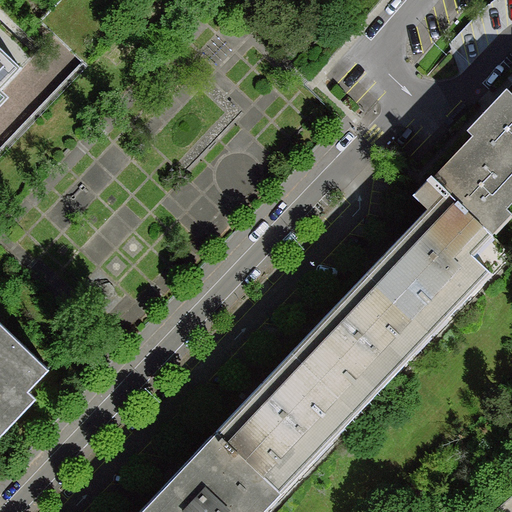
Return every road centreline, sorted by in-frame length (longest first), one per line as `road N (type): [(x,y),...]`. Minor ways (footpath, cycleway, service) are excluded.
road 1 (residential): [(408,96),(9,511)]
road 2 (residential): [(408,96),(456,96),(511,43)]
